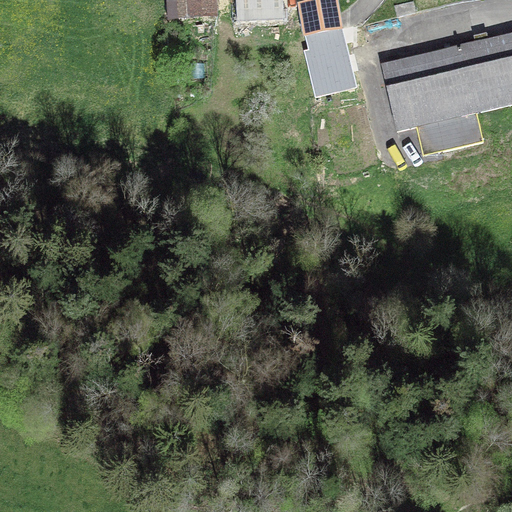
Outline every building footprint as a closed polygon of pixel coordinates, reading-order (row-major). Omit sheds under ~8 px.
[(214,0),(177,0),(178,19),(215,16),(214,0)] [(258,0),(261,20),(277,19),(274,0),(258,0)] [(339,30),(332,0),(324,0),(301,5),(307,36),(339,30)] [(397,17),(415,13),(413,2),(394,6),(397,17)] [(436,123),(442,152),(483,143),(476,114),(511,105),(511,36),(381,67),(397,132),(436,123)] [(335,46),(310,53),(318,83),(342,75),(335,46)]
